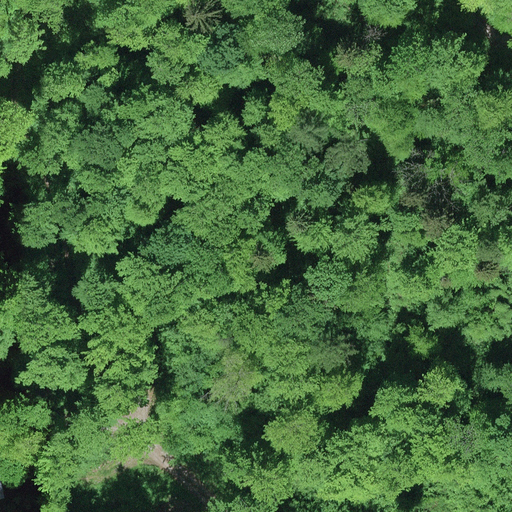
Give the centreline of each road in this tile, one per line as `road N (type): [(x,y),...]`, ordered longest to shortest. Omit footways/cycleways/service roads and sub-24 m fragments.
road 1 (track): [(133,432),(74,300),(54,199),(15,109),(27,0)]
road 2 (track): [(216,511),(133,432),(12,415),(0,420)]
